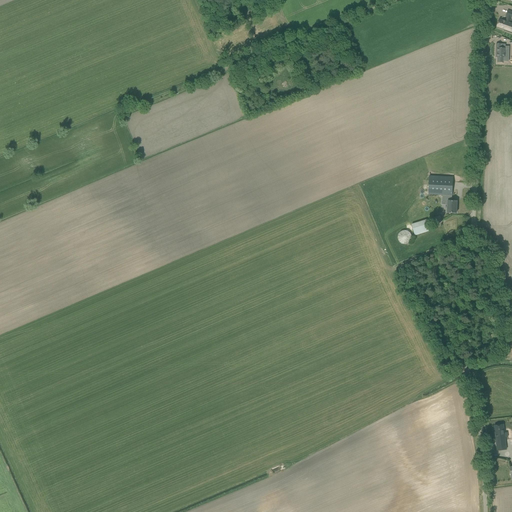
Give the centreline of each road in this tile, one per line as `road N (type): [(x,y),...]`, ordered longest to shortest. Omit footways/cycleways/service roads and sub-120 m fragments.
road 1 (unclassified): [(485,511),(458,316),(474,212),(479,0)]
road 2 (track): [(397,0),(126,111)]
